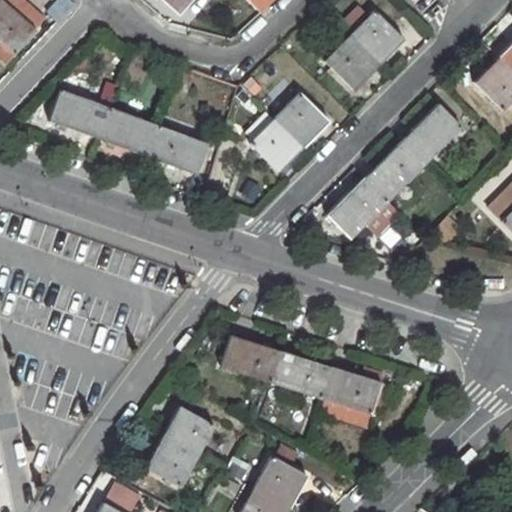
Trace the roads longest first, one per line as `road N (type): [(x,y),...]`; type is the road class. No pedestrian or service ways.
road 1 (residential): [(241,251),(474,17)]
road 2 (residential): [(49,511),(102,423),(241,251)]
road 3 (residential): [(241,251),(502,335)]
road 4 (residential): [(0,165),(241,251)]
road 5 (residential): [(96,0),(158,39),(236,60),(301,0)]
road 6 (residential): [(511,380),(369,511)]
road 7 (unknown): [(0,325),(138,377)]
road 8 (residential): [(96,0),(0,103)]
road 9 (residential): [(28,511),(0,378)]
